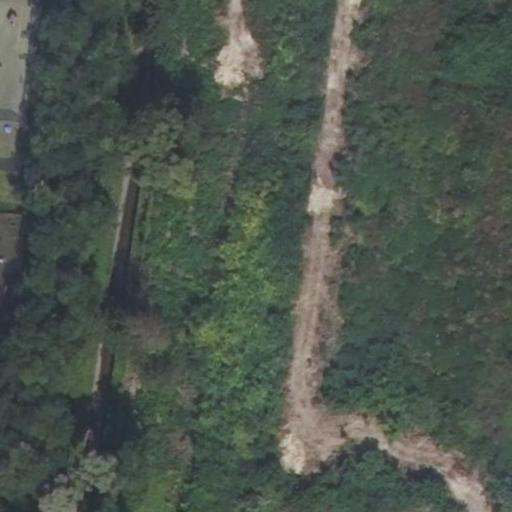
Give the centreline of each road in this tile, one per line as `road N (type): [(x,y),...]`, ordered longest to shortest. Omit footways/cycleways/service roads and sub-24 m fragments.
road 1 (trunk): [(223,0),(173,511)]
road 2 (trunk): [(237,511),(285,0)]
